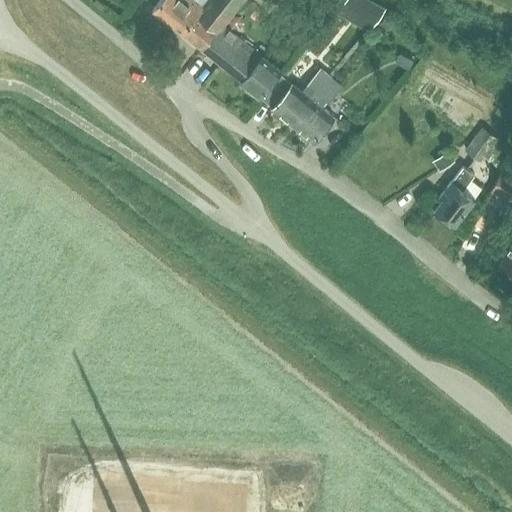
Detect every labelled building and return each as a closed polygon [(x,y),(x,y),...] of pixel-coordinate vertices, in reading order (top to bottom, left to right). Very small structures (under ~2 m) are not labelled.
[(220,28),(221,28),(244,0),(160,0),(153,9),(202,49),(220,28)] [(273,0),(292,14),(302,1),(300,0),(273,0)] [(345,0),(338,14),(371,33),(386,7),(372,0),(345,0)] [(386,16),(381,23),(389,29),(394,22),(386,16)] [(220,28),(202,49),(260,96),(279,73),(260,57),(258,59),(234,39),(238,34),(229,27),(225,32),(221,28),(220,28)] [(401,51),(396,60),(409,66),(414,57),(401,51)] [(293,81),(272,106),(293,123),(331,76),(321,67),(302,89),(293,81)] [(331,76),(293,123),(313,140),(334,115),(322,105),(327,99),(329,101),(342,85),(331,76)] [(503,103),(497,110),(505,116),(511,109),(503,103)] [(483,127),(466,149),(481,160),(484,155),(491,160),(503,144),(496,138),(497,137),(483,127)] [(435,157),(441,166),(454,158),(448,148),(435,157)] [(455,182),(434,209),(454,224),(474,198),(463,189),(475,174),(463,165),(452,180),(455,182)] [(511,174),(501,169),(490,190),(511,200),(511,174)] [(511,243),(499,259),(511,269),(511,243)]
